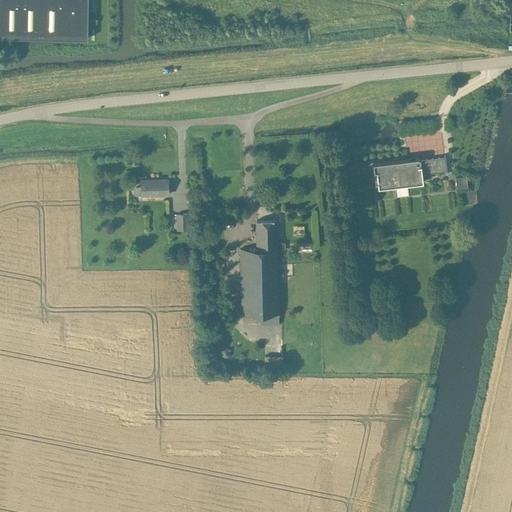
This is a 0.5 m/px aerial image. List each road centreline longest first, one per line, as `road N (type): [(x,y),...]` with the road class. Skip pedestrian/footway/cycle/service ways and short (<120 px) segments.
road 1 (track): [(0,88),(408,42),(491,51),(504,62)]
road 2 (residential): [(30,112),(157,123),(246,118),(368,75)]
road 3 (unclassified): [(30,112),(368,75)]
road 4 (unclassified): [(368,75),(511,62)]
